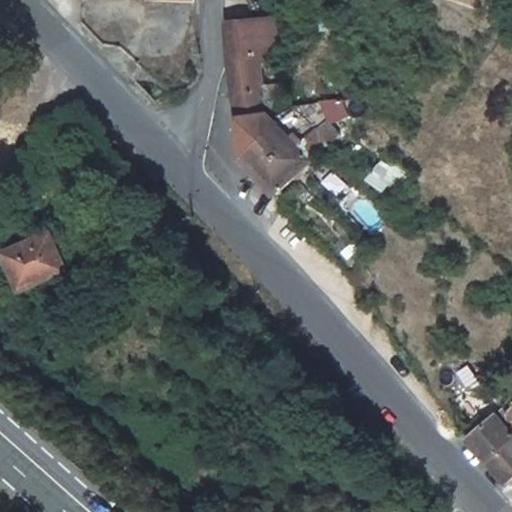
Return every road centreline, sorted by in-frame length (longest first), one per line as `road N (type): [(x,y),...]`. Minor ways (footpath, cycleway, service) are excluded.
road 1 (residential): [(492,511),(160,145)]
road 2 (residential): [(160,145),(21,0)]
road 3 (residential): [(217,0),(205,94),(160,145)]
